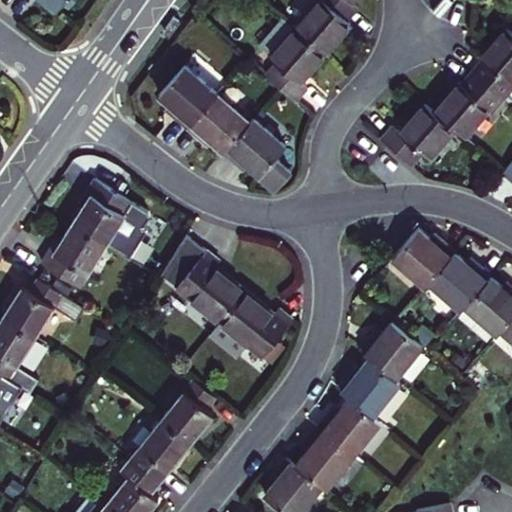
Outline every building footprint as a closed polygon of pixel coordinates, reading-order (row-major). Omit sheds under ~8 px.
[(28,0),(50,17),(64,0),(28,0)] [(337,24),(348,11),(340,3),(336,0),(309,0),(311,1),(286,30),(316,56),(332,38),(342,27),(337,24)] [(261,59),(286,30),(273,19),(248,47),(261,59)] [(267,64),(256,76),(272,90),(286,102),(296,90),(290,85),(302,72),(316,56),(286,30),(261,59),(267,64)] [(482,65),(470,78),(499,105),(511,91),(506,87),(511,80),(511,39),(503,31),(487,48),(476,60),(482,65)] [(178,131),(209,96),(177,68),(150,99),(160,108),(166,113),(162,117),(178,131)] [(447,94),(427,116),(449,135),(458,143),(484,114),(488,117),(499,105),(470,78),(460,89),(455,85),(447,94)] [(198,139),(206,146),(216,155),(241,125),(209,96),(178,131),(194,144),(198,139)] [(160,114),(162,117),(166,113),(160,108),(157,112),(160,114)] [(374,142),(406,169),(415,158),(423,164),(449,135),(427,116),(417,108),(404,123),(394,135),(386,128),(374,142)] [(236,164),(242,170),(268,192),(284,175),(268,161),(278,149),(246,120),(241,125),(216,155),(232,169),(236,164)] [(198,139),(194,144),(197,147),(201,151),(206,146),(198,139)] [(511,155),(495,175),(507,186),(511,180),(511,155)] [(236,164),(232,169),(235,172),(238,175),(242,170),(236,164)] [(84,202),(75,216),(108,239),(128,251),(147,224),(143,221),(150,211),(149,204),(98,171),(85,192),(88,195),(84,202)] [(81,280),(108,239),(75,216),(62,237),(58,235),(52,244),(44,256),(81,280)] [(422,288),(426,284),(451,255),(438,244),(434,241),(430,246),(426,242),(412,230),(388,258),(422,288)] [(161,275),(222,324),(246,293),(232,282),(219,271),(225,263),(186,232),(161,275)] [(430,246),(434,241),(430,237),(426,242),(430,246)] [(451,255),(426,284),(458,312),(461,308),(488,277),(478,268),(472,263),(467,269),(462,265),(451,255)] [(467,269),(472,263),(468,259),(462,265),(467,269)] [(88,300),(43,271),(36,283),(29,278),(21,290),(8,309),(40,329),(58,300),(79,313),(88,300)] [(488,277),(461,308),(493,336),(498,331),(511,314),(511,289),(509,286),(505,291),(500,288),(488,277)] [(264,308),(246,293),(222,324),(226,328),(254,350),(264,358),(294,321),(280,309),(275,316),(264,308)] [(40,329),(8,309),(0,321),(0,362),(14,371),(34,385),(43,370),(22,357),(40,329)] [(511,314),(498,331),(511,343),(511,314)] [(392,385),(419,351),(389,325),(384,332),(379,338),(374,344),(369,340),(356,356),(365,363),(392,385)] [(254,350),(226,328),(219,338),(246,360),(254,350)] [(374,334),(369,340),(374,344),(379,338),(374,334)] [(0,392),(14,371),(0,362),(0,392)] [(392,385),(365,363),(356,374),(351,380),(346,375),(342,381),(333,391),(346,401),(369,420),(395,387),(392,385)] [(351,370),(346,375),(351,380),(356,374),(351,370)] [(222,396),(197,376),(166,414),(198,439),(210,424),(221,411),(214,406),(222,396)] [(315,430),(350,459),(376,426),(369,420),(346,401),(336,413),(332,418),(328,415),(322,421),(315,430)] [(332,410),(328,415),(332,418),(336,413),(332,410)] [(198,439),(166,414),(136,451),(167,478),(181,460),(198,439)] [(307,450),(303,456),(292,469),(318,490),(322,493),(350,459),(315,430),(308,439),(302,446),(307,450)] [(307,450),(302,446),(297,451),(303,456),(307,450)] [(158,488),(167,478),(136,451),(126,463),(136,470),(113,499),(129,511),(153,511),(155,510),(167,495),(158,488)] [(275,481),(270,487),(262,497),(280,511),(300,511),(318,490),(292,469),(283,461),(277,468),(270,477),(275,481)] [(275,481),(270,477),(265,483),(270,487),(275,481)] [(101,511),(113,499),(99,488),(78,511),(101,511)] [(129,511),(113,499),(101,511),(129,511)]
